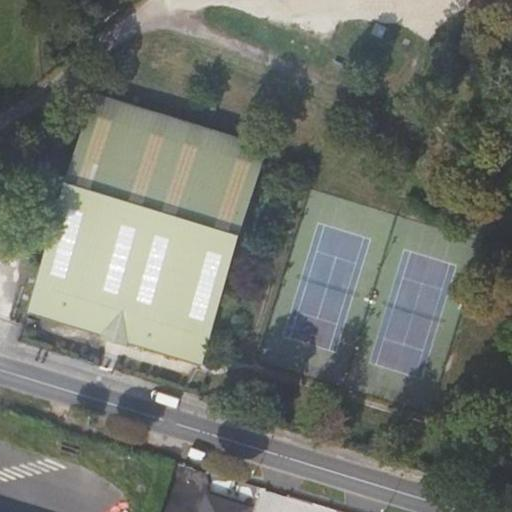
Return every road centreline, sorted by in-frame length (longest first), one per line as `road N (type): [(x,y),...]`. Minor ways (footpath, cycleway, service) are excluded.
road 1 (tertiary): [(466,511),(0,370)]
road 2 (track): [(172,0),(120,14),(0,113)]
